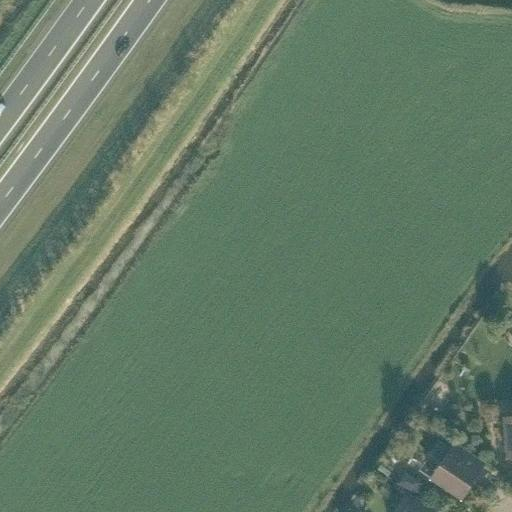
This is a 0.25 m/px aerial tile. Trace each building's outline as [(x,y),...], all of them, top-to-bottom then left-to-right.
[(511,418),(503,419),(506,461),(511,460),(511,418)] [(440,465),(430,480),(461,501),(484,465),(453,445),(450,450),(439,443),(429,456),(440,465)] [(403,471),(396,482),(412,493),(419,482),(403,471)] [(390,502),(397,491),(383,482),(376,493),(390,502)] [(434,511),(415,499),(405,511),(434,511)]
